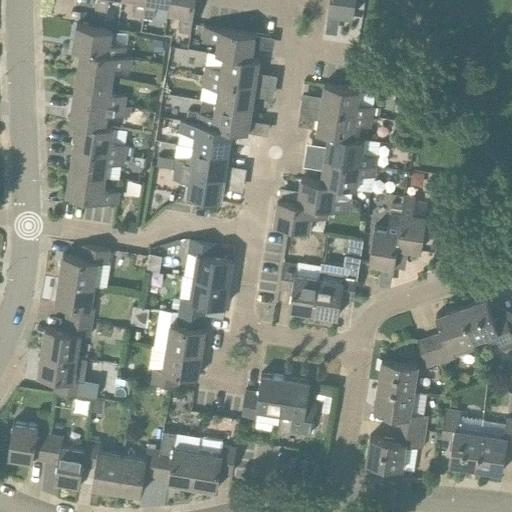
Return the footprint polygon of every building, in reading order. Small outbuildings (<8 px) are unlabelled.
[(108,0),(96,0),(95,9),(107,10),(108,0)] [(135,0),(133,15),(143,17),(145,0),(135,0)] [(153,18),(156,3),(169,5),(170,5),(171,0),(145,0),(143,17),(153,18)] [(168,13),(181,15),(179,30),(191,32),(195,0),(171,0),(170,5),(169,5),(168,13)] [(329,0),(328,12),(353,16),(355,0),(329,0)] [(81,50),(133,58),(133,56),(125,55),(127,44),(111,42),(113,29),(77,24),(73,49),(81,50)] [(215,52),(223,54),(252,58),(255,34),(204,25),(202,37),(217,39),(215,52)] [(163,50),(162,39),(153,40),(154,51),(163,50)] [(77,73),(113,79),(115,66),(131,68),(133,58),(81,50),(77,73)] [(205,65),(203,75),(256,84),(260,59),(252,58),(223,54),(221,67),(205,65)] [(73,97),(126,105),(127,95),(111,92),(113,79),(77,73),(73,97)] [(215,101),(252,107),(256,84),(203,75),(201,85),(218,87),(215,101)] [(321,108),(372,116),(374,106),(358,103),(360,89),(325,83),(321,108)] [(124,115),(126,105),(73,97),(70,121),(78,123),(114,128),(114,127),(106,126),(108,113),(124,115)] [(233,128),(232,129),(248,131),(252,107),(215,101),(213,114),(198,111),(196,122),(233,128)] [(353,137),(353,136),(355,123),(370,125),(372,116),(321,108),(317,132),(329,134),(353,137)] [(197,111),(188,110),(186,121),(195,122),(197,111)] [(229,152),(232,129),(233,128),(196,122),(196,123),(180,120),(178,131),(193,133),(191,147),(229,152)] [(74,146),(125,154),(127,143),(112,141),(114,128),(78,123),(74,146)] [(329,134),(325,157),(377,165),(379,155),(363,153),(365,138),(353,136),(353,137),(329,134)] [(124,164),(125,154),(74,146),(70,169),(106,175),(108,161),(124,164)] [(173,168),(225,176),(229,152),(191,147),(189,159),(175,157),(173,168)] [(156,165),(173,168),(175,157),(158,155),(156,165)] [(337,184),(358,187),(360,173),(376,175),(377,165),(325,157),(321,181),(337,184)] [(225,176),(173,168),(172,178),(188,180),(185,195),(221,200),(225,176)] [(118,202),(119,191),(120,190),(104,188),(106,175),(70,169),(66,194),(118,202)] [(422,181),(423,173),(411,171),(409,184),(416,185),(422,181)] [(335,197),(337,184),(321,181),(301,177),(298,201),(328,207),(330,208),(350,211),(351,199),(335,197)] [(396,246),(397,247),(421,250),(427,215),(413,213),(416,197),(404,195),(399,229),(396,246)] [(274,223),(294,227),(310,229),(312,216),(328,218),(330,208),(328,207),(298,201),(278,198),(274,223)] [(361,205),(358,200),(352,200),(350,210),(360,212),(361,205)] [(392,202),(390,212),(400,213),(401,203),(392,202)] [(375,225),(372,243),(369,262),(394,266),(397,247),(396,246),(399,229),(375,225)] [(192,277),(229,282),(233,257),(215,254),(217,242),(191,238),(188,253),(196,254),(192,277)] [(59,279),(95,284),(99,261),(107,263),(109,249),(84,244),(82,257),(63,254),(59,279)] [(138,259),(137,270),(146,271),(147,260),(138,259)] [(289,308),(314,312),(319,276),(296,273),(298,264),(283,262),(279,288),(292,290),(289,308)] [(319,276),(314,312),(338,316),(341,297),(354,300),(358,274),(343,271),(342,280),(319,276)] [(178,311),(205,316),(207,303),(225,306),(229,282),(192,277),(189,299),(180,297),(179,303),(178,311)] [(66,317),(92,322),(95,307),(92,307),(95,284),(59,279),(55,303),(68,305),(66,317)] [(487,297),(461,306),(476,344),(486,341),(493,342),(498,340),(501,349),(511,345),(511,311),(497,304),(490,306),(487,297)] [(169,310),(178,311),(179,303),(170,302),(169,310)] [(475,344),(476,344),(461,306),(436,315),(442,332),(431,336),(441,363),(455,358),(454,355),(476,348),(475,344)] [(166,347),(202,353),(206,328),(203,328),(205,316),(178,311),(176,323),(170,322),(166,347)] [(42,351),(78,356),(81,334),(90,335),(92,322),(66,317),(64,330),(46,327),(42,351)] [(427,368),(441,363),(431,336),(417,341),(427,368)] [(152,368),(150,383),(177,387),(179,374),(198,377),(202,353),(166,347),(162,370),(152,368)] [(55,391),(74,394),(81,395),(83,380),(74,379),(78,356),(42,351),(38,375),(57,378),(55,391)] [(414,390),(415,383),(418,363),(382,357),(378,384),(414,390)] [(257,409),(279,412),(285,377),(261,373),(258,392),(246,390),(241,416),(256,418),(257,409)] [(277,436),(291,431),(310,434),(315,403),(307,401),(310,381),(285,377),(279,412),(280,413),(277,436)] [(425,430),(426,428),(428,414),(411,412),(414,390),(378,384),(374,411),(399,415),(397,426),(425,430)] [(93,398),(91,411),(102,412),(104,400),(93,398)] [(449,463),(476,468),(482,430),(459,427),(461,410),(446,407),(441,437),(453,438),(449,463)] [(326,432),(329,413),(324,412),(321,431),(326,432)] [(500,432),(501,421),(466,415),(464,426),(500,432)] [(482,430),(476,468),(502,472),(506,447),(511,447),(511,418),(507,418),(504,434),(482,430)] [(33,458),(45,459),(49,432),(37,430),(38,425),(13,421),(8,457),(33,460),(33,458)] [(425,430),(397,426),(395,439),(370,435),(366,462),(402,468),(406,445),(422,448),(425,430)] [(49,432),(45,459),(58,461),(55,480),(80,484),(83,465),(83,463),(86,446),(87,438),(85,448),(63,444),(65,435),(49,432)] [(92,486),(117,490),(123,453),(100,450),(101,440),(87,438),(86,446),(83,463),(83,465),(95,467),(92,486)] [(198,449),(192,485),(217,489),(220,470),(233,472),(237,447),(222,444),(221,452),(198,449)] [(168,482),(192,485),(198,449),(174,445),(173,450),(161,448),(157,476),(169,478),(168,482)] [(123,453),(117,490),(141,494),(144,474),(157,476),(161,448),(147,446),(145,457),(123,453)] [(317,475),(317,458),(300,458),(300,475),(317,475)]
